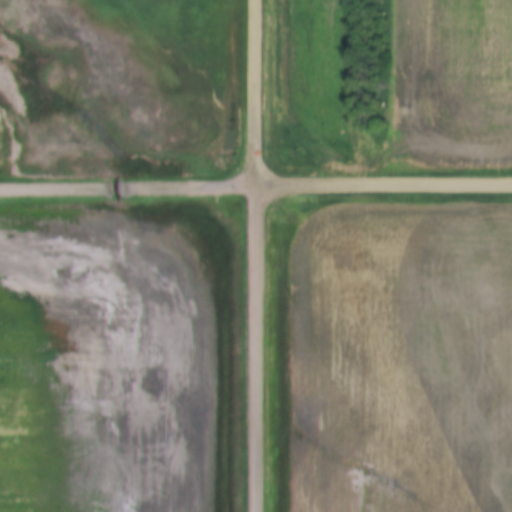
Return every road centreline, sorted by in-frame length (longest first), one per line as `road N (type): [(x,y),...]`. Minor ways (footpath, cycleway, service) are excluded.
road 1 (residential): [(0,189),(511,187)]
road 2 (residential): [(253,0),(255,511)]
